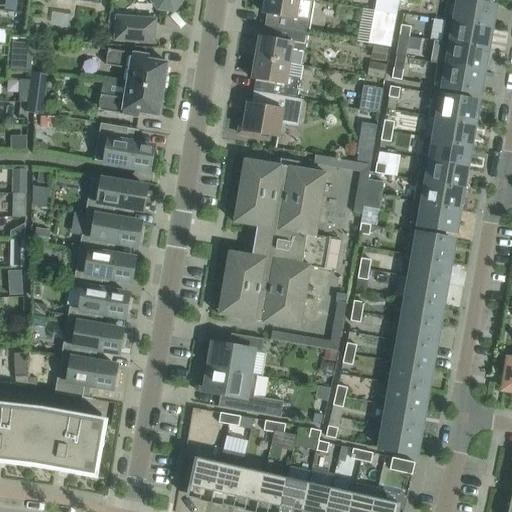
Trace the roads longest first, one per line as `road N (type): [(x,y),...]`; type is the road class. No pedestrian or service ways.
road 1 (residential): [(134,511),(217,0)]
road 2 (residential): [(503,184),(460,383),(463,419)]
